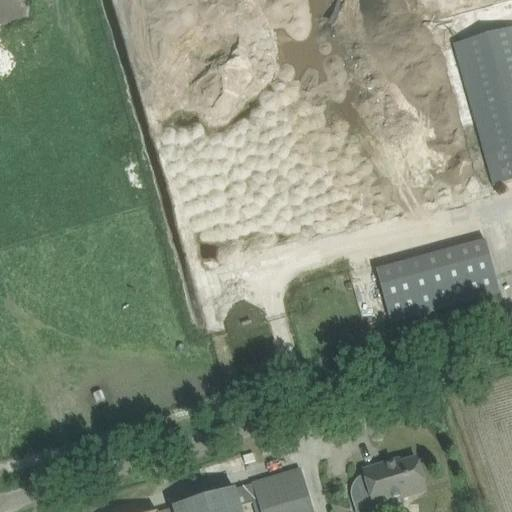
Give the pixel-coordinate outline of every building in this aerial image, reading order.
[(139,0),(200,261),(477,197),(444,55),(393,67),(421,185),(402,189),(358,0),(294,0),(340,201),(329,204),(304,97),(300,98),(277,0),(139,0)] [(369,0),(383,33),(443,7),(440,0),(369,0)] [(494,188),(511,182),(511,29),(454,46),(455,49),(467,94),(476,124),(494,188)] [(500,294),(495,274),(486,242),(377,272),(386,304),(391,323),(500,294)] [(391,463),(376,468),(364,471),(365,477),(361,479),(357,482),(355,485),(353,490),(353,495),(353,499),(357,511),(377,511),(376,509),(427,495),(417,459),(392,467),(391,463)] [(301,471),(242,488),(244,508),(259,503),(261,511),(313,511),(307,490),(301,471)]
